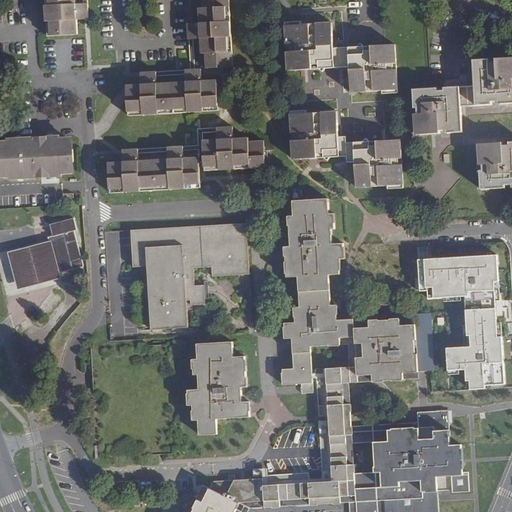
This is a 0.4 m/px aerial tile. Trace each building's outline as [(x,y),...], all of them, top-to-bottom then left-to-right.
[(83,4),(76,5),(75,0),(45,0),(48,37),(78,35),(77,21),(76,12),(84,12),(83,4)] [(82,0),(83,4),(84,12),(76,12),(77,21),(89,20),(87,0),(82,0)] [(196,32),(192,32),(193,48),(197,48),(197,55),(202,54),(203,69),(233,68),(229,0),(198,0),(199,9),(195,9),(195,24),(196,32)] [(302,24),(302,21),(286,22),(288,70),(304,69),(304,66),(312,66),(312,69),(319,69),(323,72),(326,68),(335,68),(334,48),(333,23),(302,24)] [(192,32),(196,32),(195,24),(185,24),(185,41),(188,40),(190,71),(194,71),(193,48),(192,32)] [(397,94),(394,45),(378,46),(378,49),(371,49),(371,46),(363,46),(360,43),(356,47),(340,48),(341,68),(349,67),(350,93),(381,91),(382,95),(397,94)] [(511,58),(473,61),(474,86),(466,87),(467,106),(491,105),(491,102),(498,102),(506,101),(507,104),(511,103),(511,58)] [(193,75),(194,82),(201,81),(201,70),(194,71),(190,71),(141,73),(141,77),(148,77),(154,77),(186,75),(193,75)] [(149,85),(148,77),(141,77),(142,85),(123,86),(124,115),(127,114),(127,117),(138,116),(138,117),(154,117),(154,114),(184,113),(184,114),(200,114),(200,112),(218,111),(217,81),(201,81),(194,82),(193,75),(186,75),(186,83),(154,84),(149,85)] [(461,107),(459,87),(414,90),(417,135),(432,135),(432,131),(441,131),(447,130),(447,134),(462,133),(461,107)] [(291,111),(293,160),(310,159),(310,155),(317,155),(318,159),(325,158),(328,161),(332,158),(340,157),(339,138),(338,112),(307,114),(307,110),(291,111)] [(232,129),(197,131),(198,145),(199,149),(199,158),(200,163),(205,163),(203,142),(203,134),(217,133),(225,133),(225,140),(233,140),(232,129)] [(249,143),(249,139),(233,140),(225,140),(225,133),(217,133),(218,141),(203,142),(205,163),(205,171),(266,168),(264,142),(249,143)] [(0,175),(3,178),(9,177),(11,180),(38,178),(40,176),(47,175),(49,178),(59,177),(62,174),(69,174),(71,172),(71,166),(73,162),(72,150),(70,148),(70,141),(66,138),(60,139),(57,137),(47,137),(44,140),(37,141),(33,138),(9,139),(7,142),(0,142),(0,175)] [(365,140),(361,144),(347,144),(347,157),(348,164),(356,163),(357,188),(388,187),(388,190),(402,190),(400,141),(384,142),(384,146),(376,147),(376,143),(368,143),(365,140)] [(511,141),(508,142),(508,146),(500,146),(494,146),(494,143),(478,144),(481,189),(505,188),(505,185),(508,185),(509,188),(511,187),(511,141)] [(166,147),(123,150),(124,154),(131,154),(139,153),(169,152),(175,151),(183,151),(199,149),(198,145),(166,147)] [(176,159),(175,151),(169,152),(169,160),(139,161),(131,162),(131,154),(124,154),(124,162),(109,163),(111,193),(154,191),(201,188),(200,163),(199,158),(183,159),(176,159)] [(131,154),(131,162),(139,161),(139,153),(131,154)] [(302,189),(293,190),(294,198),(302,197),(302,189)] [(74,203),(74,193),(63,194),(64,204),(74,203)] [(335,213),(330,214),(329,199),(294,201),(294,215),(289,215),(291,246),(292,261),(286,261),(286,277),(298,276),(299,307),(294,307),(295,322),(284,322),(285,333),(292,332),(292,338),(310,337),(310,335),(325,334),(325,339),(349,337),(349,328),(348,319),(338,319),(337,305),(331,305),(329,275),(341,274),(340,258),(345,258),(344,243),(333,244),(332,228),(336,228),(335,213)] [(53,238),(50,239),(50,242),(57,274),(60,273),(84,268),(76,232),(80,231),(77,218),(74,219),(73,214),(65,216),(66,221),(51,224),(53,238)] [(249,276),(247,224),(132,231),(134,268),(148,268),(152,331),(189,328),(187,306),(206,305),(205,286),(195,287),(194,269),(212,268),(213,278),(249,276)] [(17,290),(61,280),(60,273),(57,274),(50,242),(8,252),(17,290)] [(389,258),(380,259),(382,293),(399,292),(396,260),(409,259),(410,265),(416,265),(415,242),(388,244),(389,258)] [(500,282),(499,256),(420,259),(422,291),(429,290),(429,299),(463,297),(465,348),(448,349),(449,371),(466,370),(467,381),(470,381),(471,390),(486,389),(486,386),(505,385),(503,337),(499,337),(496,282),(500,282)] [(386,374),(419,373),(416,325),(400,326),(400,319),(370,321),(370,327),(355,328),(356,344),(358,376),(386,374)] [(310,337),(311,346),(311,347),(350,344),(349,337),(325,339),(325,334),(310,335),(310,337)] [(310,337),(292,338),(293,346),(311,346),(310,337)] [(232,358),(232,343),(196,345),(196,360),(191,360),(192,377),(199,376),(200,389),(189,390),(190,406),(194,406),(194,422),(199,421),(200,436),(218,435),(217,420),(250,419),(249,402),(242,403),(241,388),(246,388),(245,358),(232,358)] [(172,396),(170,344),(91,349),(93,376),(95,409),(97,459),(133,457),(176,454),(172,396)] [(354,444),(353,432),(353,426),(351,383),(358,383),(358,376),(356,344),(350,344),(351,368),(342,369),(345,416),(345,420),(350,496),(318,498),(270,501),(265,501),(265,508),(298,506),(350,503),(350,511),(357,511),(355,473),(354,444)] [(314,393),(312,353),(293,353),(294,368),(282,369),(283,384),(300,384),(301,393),(314,393)] [(325,417),(345,416),(342,369),(322,370),(323,385),(317,386),(319,417),(325,417)] [(374,442),(376,472),(355,473),(357,511),(439,511),(439,491),(468,490),(467,475),(464,475),(462,445),(451,446),(449,417),(449,411),(420,412),(420,422),(421,428),(435,427),(436,439),(422,440),(405,440),(405,429),(353,432),(354,444),(374,442)] [(318,498),(350,496),(345,420),(325,421),(319,421),(322,472),(330,472),(330,482),(310,483),(310,473),(269,475),(269,478),(270,501),(318,498)] [(420,422),(353,426),(353,432),(405,429),(421,428),(420,422)] [(405,429),(405,440),(422,440),(421,428),(405,429)] [(240,511),(236,510),(239,504),(245,506),(247,502),(265,501),(264,478),(235,480),(235,475),(229,475),(230,480),(214,481),(211,488),(203,485),(197,498),(200,499),(193,511),(240,511)] [(247,502),(245,506),(241,511),(248,511),(250,509),(265,508),(265,501),(247,502)]
